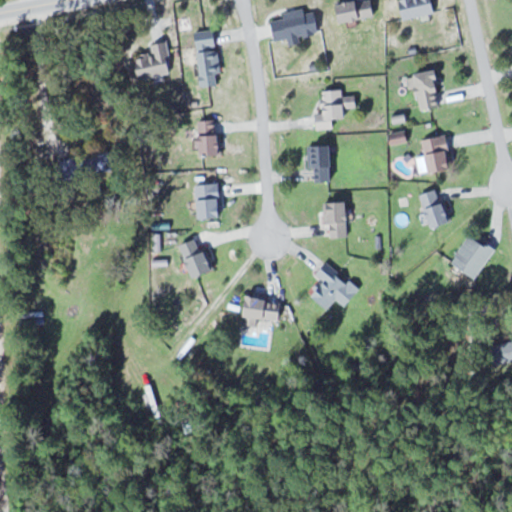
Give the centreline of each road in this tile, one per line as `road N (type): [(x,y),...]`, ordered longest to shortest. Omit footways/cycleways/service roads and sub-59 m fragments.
road 1 (residential): [(242,0),(256,65),(267,232)]
road 2 (residential): [(470,0),(509,187)]
